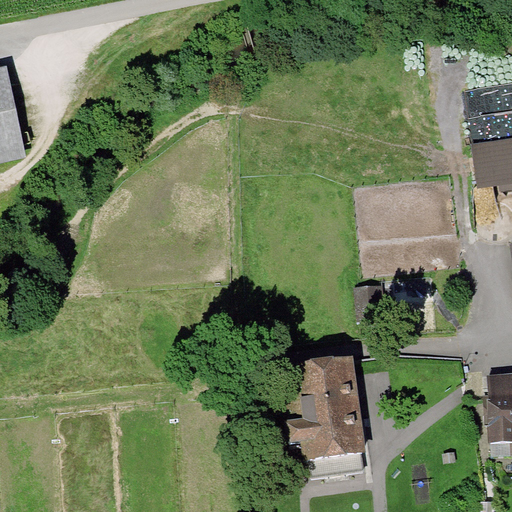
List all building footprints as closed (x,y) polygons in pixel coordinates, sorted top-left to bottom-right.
[(0,70),(0,163),(26,158),(7,69),(0,70)] [(511,145),(478,151),(484,193),(511,188),(511,243),(509,244),(511,269),(511,145)] [(382,286),(354,288),(357,322),(384,320),(382,286)] [(362,362),(297,370),(303,418),(290,420),(294,447),(308,445),(311,466),(374,457),(362,362)] [(511,377),(492,378),(493,464),(511,464),(511,377)]
